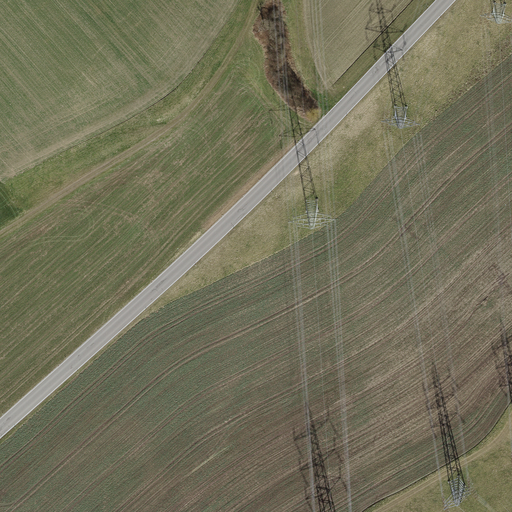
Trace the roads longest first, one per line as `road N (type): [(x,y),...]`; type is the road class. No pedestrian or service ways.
road 1 (tertiary): [(0,430),(442,0)]
road 2 (track): [(0,233),(158,137),(197,104),(223,71),(255,0)]
road 3 (track): [(381,511),(479,453),(511,421)]
